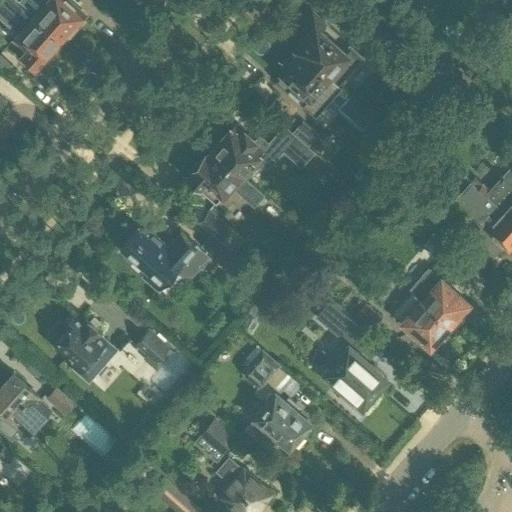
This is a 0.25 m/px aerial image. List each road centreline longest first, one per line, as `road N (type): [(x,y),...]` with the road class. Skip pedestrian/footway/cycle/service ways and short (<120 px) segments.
road 1 (residential): [(199,0),(0,220)]
road 2 (residential): [(380,511),(511,364)]
